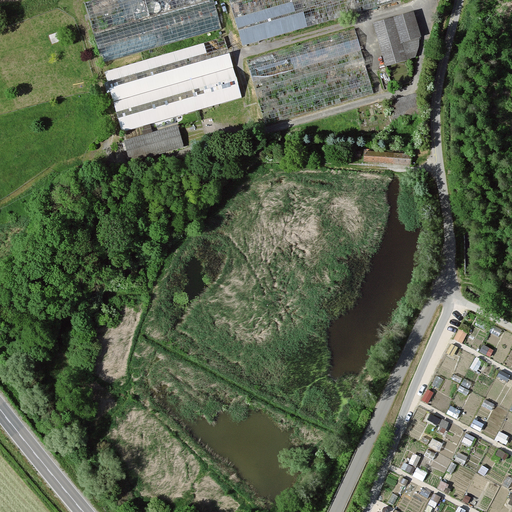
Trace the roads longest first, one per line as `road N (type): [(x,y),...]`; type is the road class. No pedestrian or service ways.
road 1 (unclassified): [(460,0),(435,113),(449,222),(440,290),(336,511)]
road 2 (track): [(365,511),(454,297)]
road 3 (secondary): [(0,406),(83,511)]
